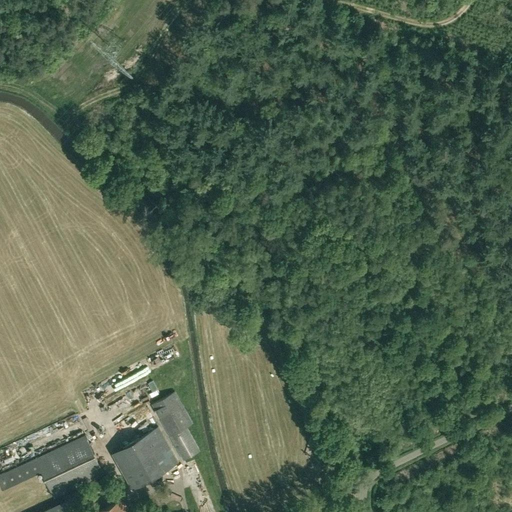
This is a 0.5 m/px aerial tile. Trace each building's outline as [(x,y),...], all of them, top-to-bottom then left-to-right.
[(175,391),(153,403),(171,436),(186,426),(192,423),(175,391)] [(158,426),(149,431),(169,467),(178,462),(158,426)] [(184,458),(199,450),(186,426),(171,436),(184,458)] [(149,431),(113,452),(133,487),(169,467),(149,431)] [(41,470),(54,498),(105,474),(86,433),(35,457),(41,470)] [(35,457),(0,473),(0,482),(2,488),(41,470),(35,457)] [(64,499),(76,493),(75,491),(63,497),(64,499)] [(85,511),(76,493),(64,499),(60,501),(64,511),(85,511)] [(129,511),(122,499),(100,511),(129,511)] [(64,511),(59,502),(37,511),(64,511)]
